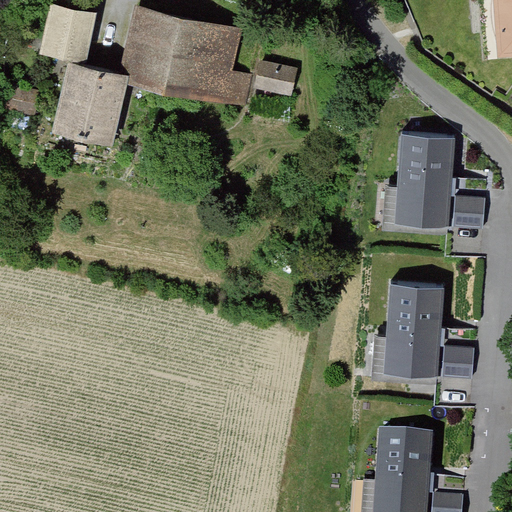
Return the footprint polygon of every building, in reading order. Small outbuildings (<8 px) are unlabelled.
[(511,0),(494,0),(499,57),(511,56),(511,0)] [(95,11),(51,2),(40,51),(68,57),(84,61),(95,11)] [(245,25),(134,2),(119,70),(129,72),(127,81),(245,106),(253,72),(235,68),(245,25)] [(84,61),(68,57),(53,135),(114,147),(127,81),(129,72),(119,70),(86,64),(84,61)] [(300,68),(262,61),(257,88),(295,95),(300,68)] [(467,122),(398,117),(391,212),(460,217),(467,122)] [(460,276),(392,271),(385,366),(454,371),(460,276)] [(438,511),(445,422),(377,417),(370,511),(438,511)]
